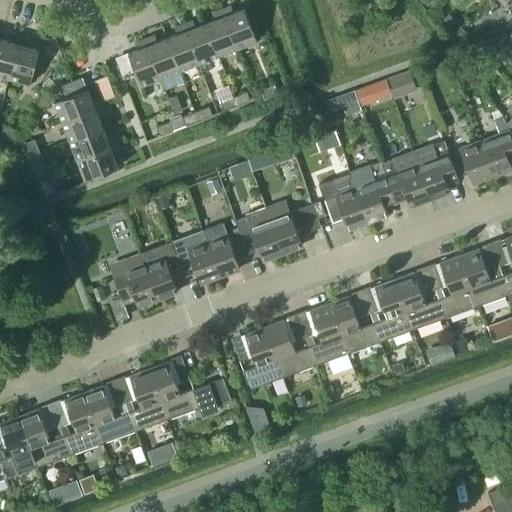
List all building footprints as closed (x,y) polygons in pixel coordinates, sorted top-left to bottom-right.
[(511,0),(500,0),(511,11),(511,0)] [(231,5),(222,8),(237,48),(257,40),(244,7),(233,11),(231,5)] [(218,55),(237,48),(222,8),(212,12),(215,18),(205,22),(218,55)] [(440,23),(449,32),(458,22),(449,14),(440,23)] [(193,19),(183,23),(199,63),(218,55),(205,22),(195,26),(193,19)] [(180,70),(199,63),(183,23),(174,26),(177,33),(167,37),(180,70)] [(452,34),(460,42),(469,33),(460,25),(452,34)] [(0,75),(9,78),(20,36),(10,34),(9,41),(0,38),(0,75)] [(155,34),(145,38),(161,78),(180,70),(167,37),(157,40),(155,34)] [(498,44),(511,58),(511,40),(506,35),(498,44)] [(29,39),(20,36),(9,78),(30,83),(39,49),(28,45),(29,39)] [(141,85),(161,78),(145,38),(136,41),(139,47),(128,52),(141,85)] [(386,78),(394,99),(407,94),(399,73),(386,78)] [(278,94),(275,88),(274,85),(261,90),(264,99),(278,94)] [(372,85),(359,90),(365,103),(377,98),(372,85)] [(87,88),(86,88),(54,101),(62,121),(102,105),(98,96),(92,99),(87,88)] [(354,90),(340,95),(343,104),(350,102),(354,111),(361,109),(354,90)] [(250,100),(247,92),(234,97),(237,105),(250,100)] [(170,98),(176,113),(183,111),(177,95),(170,98)] [(237,105),(234,97),(221,102),(224,110),(237,105)] [(69,140),(103,127),(99,117),(105,114),(102,105),(62,121),(69,140)] [(212,115),(209,105),(196,110),(199,120),(212,115)] [(199,120),(196,110),(183,115),(186,125),(199,120)] [(186,125),(183,115),(170,120),(173,130),(186,125)] [(480,141),(492,174),(511,167),(508,157),(511,155),(511,130),(506,122),(502,116),(494,118),(500,134),(480,141)] [(173,130),(170,120),(157,125),(160,135),(173,130)] [(18,130),(4,127),(2,135),(16,138),(18,130)] [(69,140),(77,159),(116,143),(113,134),(107,137),(103,127),(69,140)] [(32,154),(41,151),(36,138),(27,141),(32,154)] [(413,152),(430,197),(450,190),(446,180),(457,176),(449,152),(444,140),(413,152)] [(449,152),(457,176),(468,172),(472,182),(492,174),(480,141),(449,152)] [(85,179),(118,166),(114,155),(120,152),(116,143),(77,159),(85,179)] [(290,145),(279,149),(283,160),(294,157),(290,145)] [(41,151),(32,154),(37,168),(46,165),(41,151)] [(382,163),(395,199),(406,195),(409,205),(430,197),(413,152),(382,163)] [(260,154),(249,158),(253,169),(263,166),(260,154)] [(355,187),(367,220),(387,213),(384,203),(395,199),(382,163),(351,175),(355,187)] [(51,176),(42,179),(47,193),(56,190),(51,176)] [(217,178),(207,182),(211,192),(221,188),(217,178)] [(367,220),(355,187),(324,198),(332,222),(344,218),(347,227),(367,220)] [(157,197),(161,208),(171,205),(167,193),(157,197)] [(266,207),(282,251),(302,244),(299,234),(310,230),(301,207),(291,210),(287,199),(266,207)] [(320,200),(313,203),(318,218),(326,215),(320,200)] [(234,218),(239,229),(247,253),(258,249),(262,259),(282,251),(266,207),(234,218)] [(236,257),(247,253),(239,229),(227,234),(223,222),(203,230),(220,274),(240,267),(236,257)] [(176,252),(185,276),(196,272),(200,282),(220,274),(203,230),(172,241),(176,252)] [(511,271),(503,274),(510,293),(511,291),(511,234),(504,238),(511,259),(511,271)] [(459,254),(477,305),(510,293),(503,274),(490,279),(478,247),(459,254)] [(176,252),(145,264),(157,297),(177,290),(174,280),(185,276),(176,252)] [(157,297),(145,264),(141,253),(120,261),(124,271),(114,275),(122,299),(134,295),(137,305),(157,297)] [(438,298),(445,317),(477,305),(459,254),(439,262),(451,294),(438,298)] [(394,278),(412,328),(445,317),(438,298),(425,303),(413,271),(394,278)] [(373,322),(380,340),(412,328),(394,278),(374,285),(386,317),(373,322)] [(93,288),(98,301),(106,298),(102,285),(93,288)] [(349,295),(329,302),(347,352),(380,340),(373,322),(360,327),(349,295)] [(347,352),(329,302),(309,309),(321,341),(308,346),(315,364),(347,352)] [(315,364),(308,346),(295,350),(284,319),(264,326),(282,376),(315,364)] [(493,324),(487,326),(492,339),(504,334),(502,328),(493,324)] [(249,388),(282,376),(264,326),(244,333),(256,365),(243,370),(249,388)] [(461,354),(472,350),(468,340),(458,344),(461,354)] [(439,345),(426,350),(431,364),(444,360),(439,345)] [(149,368),(167,418),(200,406),(194,388),(180,393),(169,361),(149,368)] [(393,365),(396,375),(405,371),(404,366),(397,363),(393,365)] [(135,430),(167,418),(149,368),(129,375),(141,407),(128,412),(135,430)] [(194,387),(204,413),(221,406),(219,402),(232,397),(224,376),(194,387)] [(135,430),(128,412),(115,416),(104,384),(84,392),(102,442),(135,430)] [(325,387),(329,399),(336,396),(332,384),(325,387)] [(70,454),(102,442),(84,392),(64,399),(76,431),(63,435),(70,454)] [(307,403),(304,394),(296,397),(299,406),(307,403)] [(70,454),(63,435),(51,440),(39,408),(19,415),(38,466),(70,454)] [(252,419),(256,431),(271,426),(267,414),(252,419)] [(0,463),(5,478),(38,466),(19,415),(0,422),(0,423),(11,454),(0,458),(0,463)] [(154,444),(156,459),(181,454),(178,439),(154,444)] [(115,478),(109,465),(101,469),(106,482),(115,478)] [(120,465),(116,467),(119,475),(127,472),(126,468),(120,465)] [(77,480),(50,490),(55,504),(82,494),(77,480)] [(511,482),(487,492),(492,503),(511,495),(511,482)] [(511,495),(492,503),(495,511),(499,511),(511,507),(511,495)]
